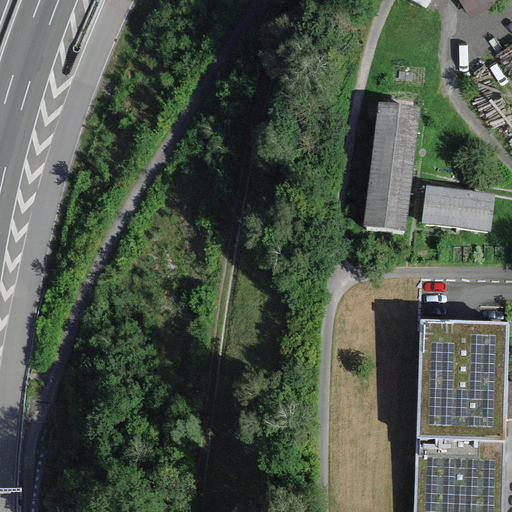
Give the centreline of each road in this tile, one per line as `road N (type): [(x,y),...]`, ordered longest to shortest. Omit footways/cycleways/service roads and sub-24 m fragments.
road 1 (track): [(26,511),(39,420),(96,279),(160,154),(262,0)]
road 2 (track): [(329,511),(324,397),(349,85),(377,0)]
road 3 (motorway): [(0,155),(49,0)]
